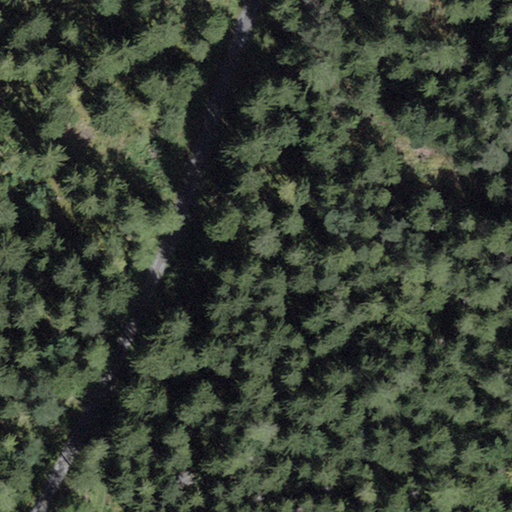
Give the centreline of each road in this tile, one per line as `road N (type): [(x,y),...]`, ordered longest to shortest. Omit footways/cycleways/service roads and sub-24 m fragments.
road 1 (track): [(254,0),(176,228),(120,349)]
road 2 (track): [(120,349),(42,511)]
road 3 (track): [(120,349),(98,511)]
